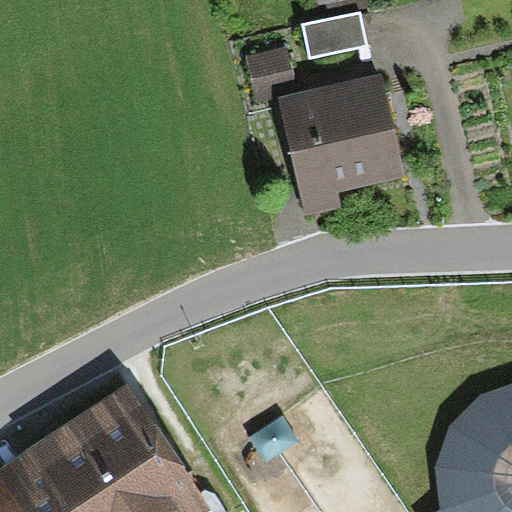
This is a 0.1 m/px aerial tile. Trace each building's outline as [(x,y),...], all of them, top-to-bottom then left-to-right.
[(313,0),(315,10),(361,0),(313,0)] [(361,19),(303,33),(311,65),(369,51),(361,19)] [(296,94),(285,52),(243,62),(254,104),(296,94)] [(392,130),(381,80),(279,102),(306,222),(347,213),(344,198),(404,185),(392,130)] [(441,508),(435,511),(511,511),(511,384),(482,396),(453,426),(438,464),(441,508)] [(200,511),(131,400),(0,481),(0,511),(200,511)]
